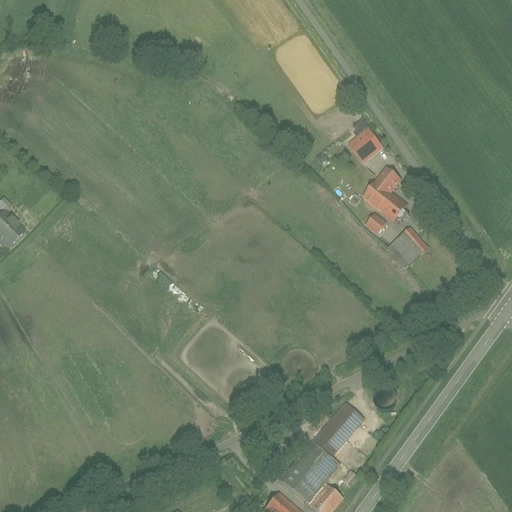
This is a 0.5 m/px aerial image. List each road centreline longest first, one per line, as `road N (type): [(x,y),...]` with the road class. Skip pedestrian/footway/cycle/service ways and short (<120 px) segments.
road 1 (residential): [(511,307),(276,412),(85,511)]
road 2 (residential): [(294,0),(511,306)]
road 3 (secondary): [(363,511),(511,307)]
